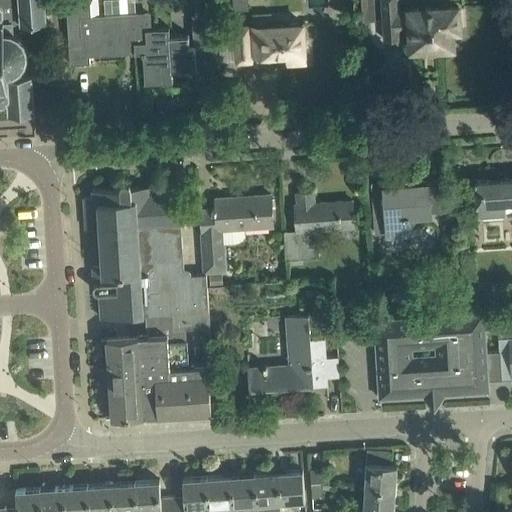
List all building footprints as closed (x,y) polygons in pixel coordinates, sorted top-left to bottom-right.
[(0,0),(0,104),(8,104),(9,113),(35,111),(32,75),(16,76),(15,69),(24,63),(27,48),(23,38),(13,31),(12,22),(47,19),(45,0),(0,0)] [(91,16),(90,0),(65,0),(70,63),(90,62),(89,50),(135,46),(135,40),(147,39),(146,28),(150,28),(150,27),(149,13),(91,16)] [(381,0),(384,39),(400,38),(399,29),(411,28),(412,47),(453,45),(452,29),(459,28),(457,6),(398,10),(396,0),(381,0)] [(215,12),(192,13),(194,41),(217,40),(215,12)] [(254,17),(254,25),(235,26),(238,61),(252,60),(251,51),(256,51),(256,53),(288,51),(288,60),(305,59),(302,21),(270,24),(269,16),(254,17)] [(188,34),(170,35),(169,26),(150,27),(150,28),(146,28),(147,39),(135,40),(135,46),(135,52),(142,51),(142,54),(145,53),(147,80),(162,79),(163,81),(173,80),(172,68),(196,67),(195,45),(189,46),(188,34)] [(511,176),(475,179),(475,182),(474,183),(474,189),(476,190),(477,204),(478,216),(506,214),(505,201),(511,201),(511,176)] [(430,194),(429,183),(400,185),(400,179),(371,181),(375,232),(411,229),(409,212),(446,210),(445,193),(430,194)] [(185,266),(179,184),(155,185),(155,184),(131,186),(131,185),(131,184),(130,183),(129,182),(127,181),(125,181),(124,181),(122,182),(121,183),(121,184),(120,186),(93,188),(93,195),(89,195),(91,227),(100,227),(104,281),(98,281),(96,281),(95,282),(94,283),(94,284),(94,285),(94,286),(94,287),(94,288),(95,290),(96,291),(97,292),(99,292),(101,317),(145,314),(173,312),(174,327),(185,327),(211,325),(208,271),(191,273),(191,270),(190,269),(188,268),(187,267),(185,266)] [(354,224),(353,199),(314,202),(313,191),(297,192),(298,203),(295,204),(297,228),(317,227),(354,224)] [(273,224),(271,194),(215,197),(216,207),(201,208),(204,269),(226,268),(223,227),(273,224)] [(319,255),(317,227),(297,228),(284,228),(286,257),(319,255)] [(222,284),(221,271),(208,271),(209,285),(222,284)] [(511,323),(511,307),(497,308),(497,311),(499,335),(500,356),(502,376),(511,375),(511,323)] [(499,335),(497,311),(429,316),(434,394),(444,393),(448,389),(462,388),(462,390),(488,389),(487,377),(502,376),(500,355),(487,355),(486,335),(499,335)] [(189,370),(185,327),(174,327),(173,312),(145,314),(147,334),(107,337),(109,364),(103,365),(104,376),(110,376),(112,416),(160,413),(160,419),(172,418),(171,413),(212,410),(209,368),(189,370)] [(325,337),(310,338),(307,312),(284,313),(289,361),(248,363),(250,389),(314,385),(313,383),(328,382),(326,352),(325,337)] [(434,394),(429,316),(375,319),(377,342),(379,342),(381,371),(379,371),(380,396),(406,394),(406,392),(420,391),(425,395),(434,394)] [(367,447),(367,461),(365,486),(396,488),(398,463),(388,463),(389,449),(367,447)] [(328,466),(311,468),(312,485),(322,484),(329,483),(328,466)] [(303,469),(279,470),(281,501),(305,500),(303,469)] [(281,511),(281,501),(279,470),(255,472),(257,503),(258,503),(258,511),(281,511)] [(233,511),(233,505),(231,472),(223,473),(224,474),(207,475),(209,506),(210,506),(210,511),(233,511)] [(257,503),(255,472),(238,473),(238,472),(231,472),(233,505),(257,503)] [(209,506),(207,475),(183,477),(184,494),(172,495),(173,511),(186,511),(186,508),(209,506)] [(173,511),(172,495),(161,496),(160,478),(135,480),(137,511),(161,509),(160,511),(173,511)] [(123,511),(137,511),(135,480),(111,482),(112,511),(123,511)] [(112,511),(111,482),(87,483),(89,511),(112,511)] [(89,511),(87,483),(63,485),(64,511),(89,511)] [(323,497),(322,484),(312,485),(313,498),(323,497)] [(64,511),(63,485),(39,487),(40,511),(64,511)] [(394,511),(396,488),(365,486),(364,509),(394,511)] [(40,511),(39,487),(16,488),(17,505),(5,506),(5,511),(40,511)]
